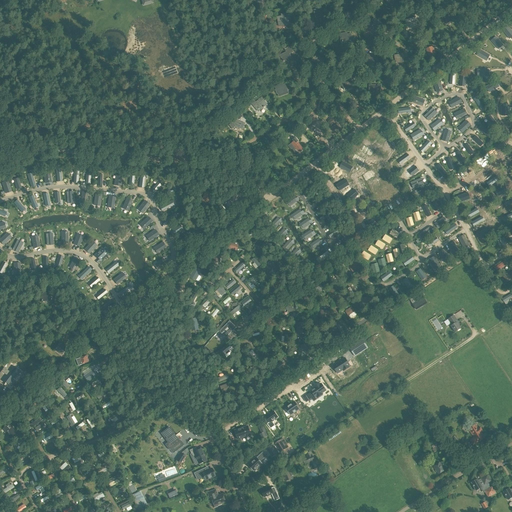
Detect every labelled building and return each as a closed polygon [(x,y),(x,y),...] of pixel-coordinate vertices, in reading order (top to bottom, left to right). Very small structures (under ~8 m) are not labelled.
[(323,16),(322,16),(321,11),(322,11),(321,8),(319,9),(314,10),(315,17),(320,16),(320,17),(323,16)] [(452,21),(449,13),(442,15),(443,18),(445,18),(446,23),(452,21)] [(290,17),(287,17),(286,15),(282,16),(282,18),(278,19),(279,26),(282,26),(282,25),(287,24),(287,25),(289,25),(288,19),(290,19),(290,17)] [(416,17),(405,20),(406,24),(407,28),(409,27),(415,26),(416,26),(418,26),(416,17)] [(382,26),(382,25),(374,18),(372,21),(374,23),(372,26),(372,27),(377,31),(378,33),(383,27),(382,26)] [(511,32),(507,26),(502,30),(509,39),(511,37),(511,38),(511,37),(511,32)] [(347,33),(339,34),(341,44),(352,42),(351,33),(347,34),(347,33)] [(496,37),(491,41),(498,49),(500,48),(501,47),(503,45),(496,37)] [(430,40),(429,41),(429,43),(432,47),(434,48),(434,51),(432,52),(432,55),(434,55),(436,54),(436,52),(438,50),(438,48),(433,41),(432,41),(430,40)] [(292,58),(289,52),(290,52),(289,50),(291,49),(290,47),(285,49),(287,52),(280,56),(281,58),(282,58),(284,61),(283,61),(284,62),(284,61),(289,59),(290,59),(292,58)] [(480,50),(477,55),(486,61),(488,59),(488,58),(489,56),(480,50)] [(312,61),(316,63),(320,65),(322,67),(322,66),(325,60),(316,55),(314,58),(314,57),(312,61)] [(401,56),(400,55),(395,56),(396,62),(396,63),(396,62),(401,62),(403,62),(402,56),(401,56)] [(352,87),(350,82),(351,82),(350,79),(347,80),(348,81),(341,84),(342,86),(343,86),(344,89),(344,90),(350,88),(352,87)] [(439,80),(433,82),(437,93),(442,91),(439,80)] [(496,82),(486,87),(489,92),(499,87),(498,85),(498,84),(497,84),(496,82)] [(278,94),(287,91),(284,83),(275,87),(276,90),(277,94),(278,93),(278,94)] [(414,96),(412,102),(422,106),(425,101),(414,96)] [(476,97),(473,99),(475,101),(481,110),(485,107),(478,96),(476,97)] [(459,97),(449,103),(450,105),(450,106),(451,106),(452,108),(462,103),(459,97)] [(264,106),(267,104),(261,98),(253,105),(256,109),(259,106),(261,109),(263,107),(264,108),(265,107),(264,106)] [(433,109),(424,117),(429,121),(437,113),(433,109)] [(464,109),(454,114),(457,119),(467,115),(464,109)] [(336,115),(328,121),(331,126),(339,119),(336,115)] [(490,115),(487,118),(494,127),(497,124),(490,115)] [(439,119),(431,126),(435,131),(443,124),(442,122),(441,121),(439,119)] [(235,120),(229,125),(232,129),(235,126),(243,129),(244,125),(242,124),(242,122),(241,122),(235,120)] [(466,121),(458,128),(460,130),(460,131),(461,131),(462,133),(470,125),(466,121)] [(413,122),(404,128),(406,132),(416,126),(413,122)] [(338,123),(331,128),(337,135),(343,130),(338,123)] [(480,125),(478,129),(488,135),(490,131),(480,125)] [(420,130),(411,135),(414,141),(423,135),(422,133),(422,132),(420,130)] [(445,130),(442,140),(448,142),(451,132),(449,131),(448,130),(448,131),(445,130)] [(476,136),(473,139),(480,147),(483,143),(476,136)] [(294,141),(292,143),(299,153),(304,149),(297,142),(298,141),(296,138),(293,140),(294,141)] [(428,141),(420,150),(423,153),(429,146),(430,146),(432,144),(430,142),(429,142),(428,141)] [(467,143),(464,146),(470,155),(474,152),(467,143)] [(459,151),(455,153),(460,162),(464,160),(459,151)] [(365,160),(355,154),(352,160),(362,165),(365,160)] [(408,154),(398,161),(401,164),(410,157),(408,154)] [(450,158),(446,160),(451,170),(455,168),(450,158)] [(439,164),(436,166),(443,175),(446,172),(439,164)] [(50,171),(43,172),(45,183),(52,182),(50,171)] [(29,174),(27,174),(31,187),(35,186),(32,176),(33,176),(32,173),(29,174)] [(421,178),(411,182),(413,188),(424,184),(421,178)] [(8,180),(2,182),(6,193),(11,191),(8,180)] [(157,183),(151,191),(154,194),(162,184),(160,183),(161,183),(159,181),(157,183)] [(310,183),(303,192),(307,195),(314,186),(310,183)] [(169,190),(161,195),(163,199),(174,192),(173,190),(172,188),(169,189),(169,190)] [(205,191),(202,203),(209,205),(212,193),(205,191)] [(316,191),(310,200),(313,203),(320,194),(316,191)] [(442,193),(438,196),(443,206),(447,204),(442,193)] [(33,195),(29,197),(33,208),(35,208),(38,207),(37,204),(36,204),(33,195)] [(295,196),(288,200),(289,203),(288,204),(290,206),(297,201),(295,199),(296,198),(295,196)] [(127,198),(122,208),(128,211),(132,200),(127,198)] [(434,199),(430,201),(435,211),(439,209),(434,199)] [(17,200),(14,202),(21,212),(23,211),(25,209),(24,207),(23,207),(17,200)] [(145,200),(138,209),(143,213),(150,204),(145,200)] [(323,200),(315,208),(318,211),(326,204),(323,200)] [(172,201),(160,207),(162,211),(171,206),(171,207),(174,205),(173,203),(172,201)] [(426,205),(422,207),(428,217),(431,215),(426,205)] [(300,209),(293,214),(295,216),(293,217),(295,220),(302,215),(300,212),(302,211),(300,209)] [(328,211),(318,217),(321,220),(330,214),(328,211)] [(173,214),(162,222),(165,226),(173,219),(173,220),(176,218),(174,216),(173,214)] [(148,217),(140,224),(144,229),(152,221),(148,217)] [(277,217),(272,224),(274,226),(273,227),(275,229),(281,222),(279,220),(280,219),(277,217)] [(444,217),(434,223),(438,229),(448,222),(444,217)] [(308,218),(301,223),(303,225),(302,226),(304,228),(311,223),(309,221),(310,220),(308,218)] [(333,220),(323,225),(325,229),(335,223),(333,220)] [(455,223),(445,231),(446,232),(447,235),(450,233),(458,227),(455,223)] [(181,225),(170,232),(173,236),(181,230),(181,231),(183,229),(182,227),(181,225)] [(429,227),(420,233),(424,239),(433,232),(429,227)] [(284,228),(278,234),(280,236),(279,237),(282,239),(287,233),(285,231),(286,230),(284,228)] [(338,228),(328,234),(330,237),(340,232),(338,228)] [(311,229),(304,234),(305,237),(304,237),(306,240),(313,235),(311,233),(312,232),(311,229)] [(155,230),(146,236),(149,241),(159,235),(155,230)] [(7,232),(0,239),(0,241),(3,245),(12,237),(10,235),(10,234),(9,234),(7,232)] [(77,234),(73,244),(80,247),(84,236),(77,234)] [(38,235),(31,237),(34,248),(40,247),(38,235)] [(464,235),(458,238),(464,248),(469,245),(464,235)] [(343,236),(334,243),(337,246),(345,240),(343,236)] [(189,237),(177,241),(179,245),(188,242),(191,241),(190,239),(189,237)] [(436,237),(427,243),(429,247),(439,241),(436,237)] [(319,238),(312,243),(314,245),(313,246),(314,249),(321,244),(320,241),(321,241),(319,238)] [(503,238),(500,240),(505,249),(508,247),(503,238)] [(265,251),(271,242),(266,239),(261,248),(265,251)] [(290,239),(284,245),(287,247),(286,248),(288,250),(293,244),(291,242),(292,241),(290,239)] [(17,240),(12,250),(18,253),(23,243),(17,240)] [(93,241),(85,249),(89,254),(97,245),(96,243),(95,242),(93,241)] [(164,242),(154,248),(157,253),(167,247),(164,242)] [(454,242),(449,245),(454,255),(460,252),(454,242)] [(297,248),(291,254),(293,257),(292,258),(294,260),(300,254),(298,251),(299,250),(297,248)] [(98,253),(95,255),(101,261),(108,254),(105,251),(105,250),(104,251),(102,249),(99,251),(97,253),(98,253)] [(445,249),(439,252),(444,262),(450,259),(445,249)] [(320,257),(317,259),(320,263),(330,256),(327,252),(320,257)] [(411,256),(405,260),(408,264),(414,260),(411,256)] [(435,256),(429,259),(434,269),(440,266),(435,256)] [(75,257),(69,267),(75,270),(80,260),(75,257)] [(255,257),(252,259),(258,267),(261,265),(255,257)] [(274,257),(270,261),(277,270),(282,266),(274,257)] [(163,258),(154,265),(158,270),(167,264),(163,258)] [(307,260),(300,265),(302,267),(301,268),(302,271),(309,265),(307,263),(308,262),(307,260)] [(348,265),(354,274),(361,269),(356,260),(348,265)] [(114,263),(105,270),(108,273),(119,265),(118,264),(118,263),(116,261),(114,263)] [(504,261),(494,268),(497,271),(507,264),(504,261)] [(242,263),(235,270),(238,273),(244,266),(242,263)] [(81,274),(78,276),(80,278),(82,279),(92,270),(89,266),(81,274)] [(195,267),(189,277),(195,280),(201,270),(195,267)] [(422,271),(418,274),(422,280),(426,278),(422,271)] [(123,272),(113,279),(117,284),(127,277),(123,272)] [(503,277),(507,282),(511,279),(511,273),(511,272),(503,277)] [(339,273),(335,275),(341,285),(344,283),(339,273)] [(387,273),(381,278),(383,282),(390,277),(387,273)] [(367,274),(357,279),(359,283),(369,278),(367,274)] [(277,276),(272,285),(278,289),(284,279),(277,276)] [(97,277),(89,284),(91,287),(100,280),(97,277)] [(255,278),(247,284),(250,287),(257,281),(255,278)] [(233,279),(226,286),(228,289),(236,282),(233,279)] [(408,280),(404,283),(409,289),(413,287),(408,280)] [(312,289),(316,294),(323,288),(319,283),(317,285),(316,284),(314,286),(314,287),(312,289)] [(239,284),(231,291),(233,295),(242,288),(239,284)] [(128,287),(119,293),(122,297),(133,289),(132,288),(132,287),(130,285),(128,287)] [(174,293),(183,291),(181,285),(173,286),(174,293)] [(217,290),(215,292),(219,296),(221,294),(222,296),(226,292),(222,286),(217,290)] [(395,288),(391,291),(395,298),(399,295),(395,288)] [(104,289),(96,296),(99,299),(107,292),(104,289)] [(307,290),(302,292),(306,303),(312,301),(307,290)] [(416,310),(427,303),(421,293),(410,300),(416,310)] [(511,295),(511,294),(502,299),(504,302),(511,297),(511,295)] [(249,297),(241,303),(244,306),(251,300),(249,297)] [(371,304),(372,298),(361,297),(361,301),(360,301),(360,305),(364,305),(364,303),(371,304)] [(209,299),(203,306),(205,308),(208,305),(211,301),(209,299)] [(111,301),(102,308),(105,311),(113,304),(111,301)] [(289,304),(285,308),(290,314),(290,313),(292,315),(290,316),(292,318),(296,315),(294,313),(293,313),(292,312),(294,310),(289,304)] [(239,305),(230,313),(233,316),(242,308),(239,305)] [(348,316),(355,312),(353,309),(352,307),(345,311),(347,314),(348,316)] [(217,309),(211,315),(214,317),(219,311),(217,309)] [(455,332),(461,328),(457,323),(458,322),(454,316),(448,319),(452,326),(451,326),(455,332)] [(269,327),(275,326),(274,317),(267,319),(269,327)] [(192,330),(199,329),(196,318),(190,320),(192,330)] [(338,320),(334,323),(340,331),(343,329),(338,320)] [(230,321),(219,331),(223,335),(225,337),(232,331),(236,327),(230,321)] [(297,323),(296,332),(305,333),(306,324),(297,323)] [(317,332),(314,343),(321,345),(324,334),(317,332)] [(362,339),(349,348),(355,356),(368,348),(362,339)] [(62,354),(67,348),(59,343),(57,345),(58,346),(56,348),(56,349),(61,352),(60,353),(62,354)] [(306,343),(300,345),(303,352),(301,352),(302,356),(306,354),(310,353),(306,343)] [(222,351),(225,355),(233,349),(230,345),(222,351)] [(205,346),(203,349),(208,354),(211,351),(205,346)] [(258,357),(253,350),(249,353),(255,360),(258,357)] [(80,358),(76,359),(78,366),(82,364),(87,362),(85,356),(80,358)] [(345,358),(333,366),(337,373),(343,370),(344,371),(349,367),(348,366),(350,365),(345,358)] [(283,360),(275,366),(278,368),(285,362),(283,360)] [(15,379),(21,372),(16,369),(17,368),(14,366),(10,372),(4,368),(0,372),(0,382),(1,383),(3,382),(5,384),(6,383),(11,387),(15,381),(16,380),(15,379)] [(93,369),(84,376),(88,382),(98,376),(93,369)] [(228,374),(217,378),(219,382),(230,378),(228,374)] [(253,377),(248,380),(255,391),(260,387),(253,377)] [(62,379),(60,382),(67,389),(69,386),(62,379)] [(93,387),(95,389),(101,385),(99,382),(100,382),(98,379),(91,384),(93,387)] [(220,386),(223,394),(230,391),(227,383),(220,386)] [(312,393),(307,397),(309,400),(312,399),(315,396),(315,397),(317,396),(317,398),(322,394),(322,393),(326,390),(321,384),(320,385),(320,384),(315,387),(315,388),(311,391),(312,392),(312,393)] [(60,387),(57,390),(58,391),(64,397),(67,395),(63,391),(60,387)] [(294,402),(285,408),(290,415),(299,409),(294,402)] [(41,406),(38,408),(44,417),(47,414),(45,412),(42,407),(41,406)] [(117,411),(108,417),(111,420),(116,417),(118,420),(121,417),(117,411)] [(274,411),(266,417),(270,422),(267,424),(270,429),(275,425),(273,422),(275,421),(274,419),(278,417),(277,417),(274,411)] [(39,418),(30,424),(32,427),(41,421),(39,418)] [(89,418),(87,420),(92,429),(95,427),(89,418)] [(9,423),(2,429),(12,440),(19,434),(9,423)] [(43,423),(35,428),(37,431),(45,426),(43,423)] [(476,424),(468,429),(473,438),(470,440),(473,445),(485,438),(482,432),(483,432),(480,427),(478,428),(476,424)] [(248,426),(234,431),(238,441),(252,436),(248,426)] [(184,445),(184,444),(183,445),(180,440),(179,440),(179,441),(169,428),(169,427),(161,433),(168,443),(166,445),(169,449),(168,449),(169,450),(169,449),(173,454),(184,445)] [(22,439),(14,444),(16,447),(24,442),(22,439)] [(280,441),(275,444),(280,452),(285,449),(280,441)] [(439,446),(437,443),(432,446),(433,449),(432,449),(434,453),(440,449),(441,450),(445,448),(442,444),(439,446)] [(462,459),(466,456),(457,443),(453,446),(462,459)] [(272,444),(266,448),(269,453),(271,452),(273,455),(277,453),(272,444)] [(101,448),(92,453),(94,457),(103,452),(101,448)] [(197,451),(195,448),(190,451),(191,454),(193,453),(199,464),(206,461),(201,449),(197,451)] [(28,449),(19,456),(21,459),(30,452),(28,449)] [(443,452),(442,450),(440,451),(446,459),(449,457),(445,450),(443,452)] [(260,461),(266,456),(263,452),(257,458),(256,457),(253,460),(254,461),(248,466),(253,471),(254,471),(257,468),(257,469),(258,469),(257,469),(262,464),(263,464),(260,461)] [(318,468),(311,452),(306,454),(307,456),(303,458),(306,466),(310,464),(313,470),(318,468)] [(185,456),(181,453),(176,461),(181,463),(185,456)] [(110,460),(99,466),(101,470),(112,464),(110,460)] [(439,474),(445,470),(440,463),(434,467),(436,470),(435,470),(436,472),(437,471),(439,474)] [(68,465),(60,472),(62,475),(70,467),(68,465)] [(328,475),(333,472),(332,471),(331,471),(328,466),(324,468),(328,475)] [(37,469),(33,471),(37,481),(41,479),(37,469)] [(215,476),(212,469),(205,472),(205,471),(204,472),(202,469),(194,473),(196,479),(202,476),(203,477),(205,481),(215,476)] [(286,481),(292,479),(288,471),(283,473),(286,481)] [(116,475),(107,480),(108,484),(118,479),(116,475)] [(486,483),(490,481),(487,475),(481,478),(482,480),(478,481),(477,479),(471,483),(476,491),(481,488),(484,492),(485,491),(488,497),(495,493),(492,487),(489,489),(486,483)] [(12,485),(2,491),(4,494),(14,488),(12,485)] [(270,486),(260,490),(264,498),(272,494),(275,501),(279,499),(274,487),(271,488),(270,486)] [(124,487),(114,491),(115,495),(125,490),(124,487)] [(511,489),(510,491),(509,488),(503,492),(508,500),(511,497),(511,489)] [(216,496),(215,494),(217,493),(216,490),(207,493),(210,499),(211,499),(213,505),(217,504),(218,506),(222,505),(221,504),(225,502),(222,494),(216,496)] [(17,494),(9,500),(11,503),(19,497),(17,494)] [(103,494),(93,499),(95,502),(104,497),(103,494)]
